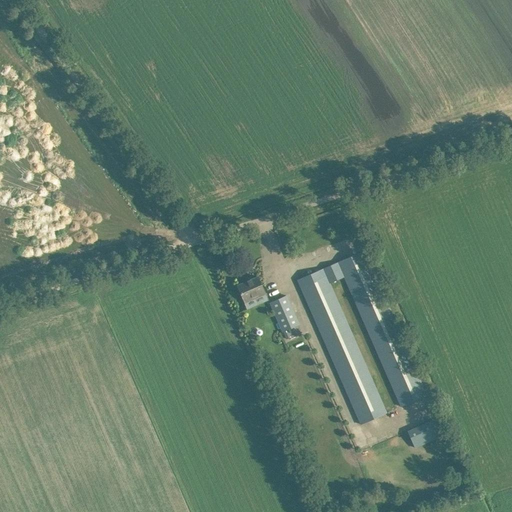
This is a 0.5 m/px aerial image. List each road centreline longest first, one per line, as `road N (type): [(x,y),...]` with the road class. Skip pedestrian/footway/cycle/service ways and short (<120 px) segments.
road 1 (unclassified): [(189,242),(511,137)]
road 2 (unclassified): [(189,242),(13,0)]
road 3 (unclassified): [(0,299),(189,242)]
